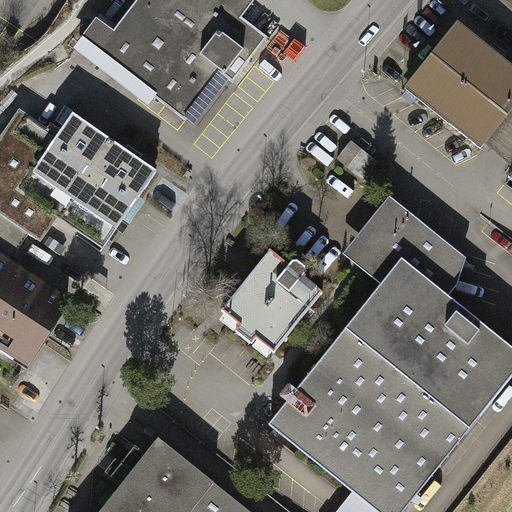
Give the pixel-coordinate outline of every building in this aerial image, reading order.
[(247,0),(183,0),(179,6),(170,0),(138,0),(116,29),(99,16),(80,40),(185,120),(221,73),(233,82),(267,38),(241,18),(238,15),(249,1),(247,0)] [(255,0),(170,0),(179,6),(183,0),(247,0),(249,1),(238,15),(241,18),(256,0),(255,0)] [(511,67),(459,24),(406,89),(480,149),(483,145),(511,109),(511,67)] [(511,109),(483,145),(511,168),(511,109)] [(56,139),(22,116),(0,147),(0,215),(29,234),(36,240),(56,212),(105,245),(156,173),(73,115),(56,139)] [(378,163),(351,142),(337,159),(364,181),(378,163)] [(345,511),(403,511),(511,376),(511,351),(444,297),(451,271),(440,268),(448,245),(408,213),(363,271),(381,285),(297,391),(290,385),(288,385),(280,395),(280,398),(287,403),(269,425),(358,496),(345,511)] [(29,234),(0,215),(0,346),(26,363),(68,301),(16,267),(19,263),(13,258),(29,234)] [(247,281),(222,312),(274,353),(323,293),(304,277),(306,274),(306,269),(298,262),(293,262),(290,266),(271,251),(257,268),(251,263),(240,276),(247,281)] [(250,511),(158,439),(146,454),(135,446),(111,477),(121,485),(99,511),(250,511)]
